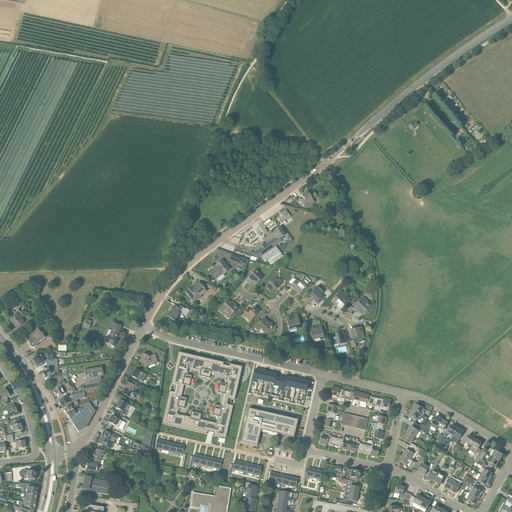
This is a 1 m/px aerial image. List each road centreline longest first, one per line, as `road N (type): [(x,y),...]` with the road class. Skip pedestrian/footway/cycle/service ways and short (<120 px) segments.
road 1 (tertiary): [(142,326),(164,289),(208,246),(511,16)]
road 2 (track): [(179,271),(180,240),(231,101),(286,0)]
road 3 (tertiary): [(75,448),(142,326)]
road 4 (residential): [(0,362),(35,446),(30,458),(0,463)]
road 5 (residential): [(271,363),(142,326)]
road 6 (residential): [(511,449),(403,392)]
